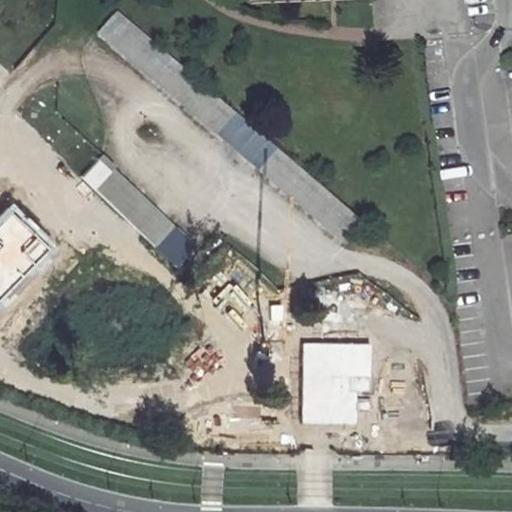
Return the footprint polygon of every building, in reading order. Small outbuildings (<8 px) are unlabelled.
[(344,241),(360,223),(120,9),(101,28),(344,241)] [(98,156),(80,175),(174,264),(192,245),(98,156)] [(0,216),(0,302),(53,249),(10,206),(0,216)] [(435,328),(371,333),(373,358),(398,356),(404,431),(443,428),(435,328)] [(358,345),(302,345),(302,425),(358,425),(358,376),(358,345)] [(372,345),(358,345),(358,376),(371,376),(372,345)]
